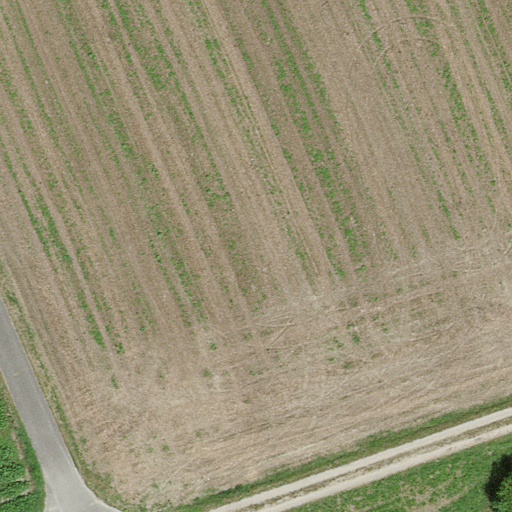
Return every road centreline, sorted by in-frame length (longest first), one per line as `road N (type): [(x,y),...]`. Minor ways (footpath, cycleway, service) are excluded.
road 1 (track): [(511,383),(138,511)]
road 2 (residential): [(73,511),(0,346)]
